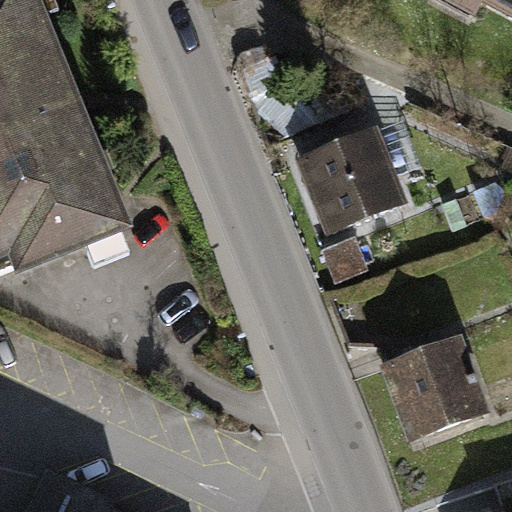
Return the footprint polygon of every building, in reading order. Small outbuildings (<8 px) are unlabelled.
[(47,0),(35,0),(0,12),(0,272),(129,227),(47,0)] [(511,0),(411,0),(470,33),(479,12),(511,30),(511,0)] [(381,137),(296,170),(329,251),(414,219),(381,137)] [(463,348),(401,370),(428,455),(491,436),(463,348)] [(118,511),(55,484),(41,511),(118,511)]
